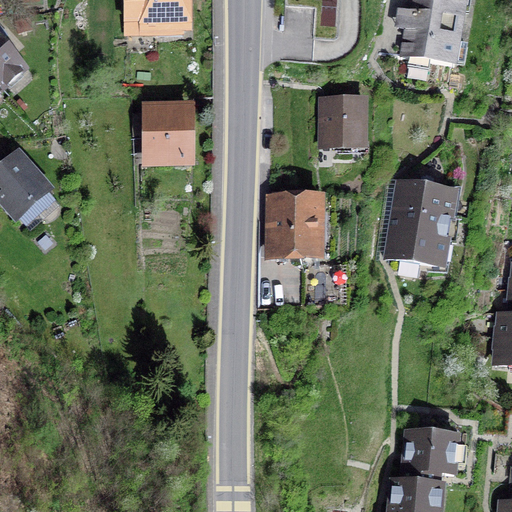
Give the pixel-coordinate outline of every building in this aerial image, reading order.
[(127,0),(128,23),(145,23),(145,29),(156,29),(156,36),(183,36),(183,28),(186,28),(185,0),(127,0)] [(461,0),(410,0),(401,59),(451,67),(461,0)] [(0,41),(0,86),(1,88),(24,68),(0,41)] [(185,104),(144,104),(143,159),(184,160),(185,104)] [(362,104),(324,104),(323,147),(362,147),(362,104)] [(47,191),(18,158),(0,174),(0,198),(17,218),(47,191)] [(454,194),(397,185),(393,209),(450,218),(454,194)] [(314,203),(276,203),(276,257),(313,258),(314,203)] [(446,243),(450,218),(393,209),(389,234),(446,243)] [(442,267),(446,243),(389,234),(385,258),(442,267)] [(498,338),(511,339),(511,316),(510,316),(500,315),(498,338)] [(511,339),(498,338),(496,365),(511,366),(511,339)] [(408,435),(403,484),(438,488),(439,475),(454,476),(457,439),(408,435)] [(440,511),(442,488),(438,488),(403,484),(393,483),(390,511),(440,511)]
